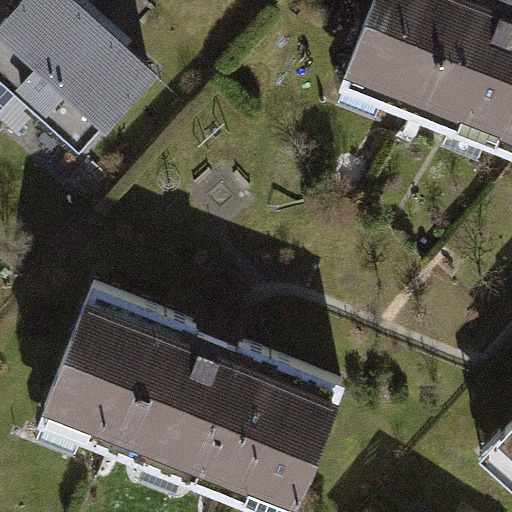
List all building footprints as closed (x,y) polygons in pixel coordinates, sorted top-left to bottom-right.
[(83,1),(82,0),(8,0),(0,10),(0,91),(18,107),(99,14),(83,1)] [(511,0),(375,0),(339,96),(511,162),(511,0)] [(117,30),(99,14),(18,107),(78,158),(158,65),(117,30)] [(225,324),(105,275),(45,420),(271,511),(302,511),(358,378),(225,324)] [(511,469),(511,416),(486,446),(511,469)]
